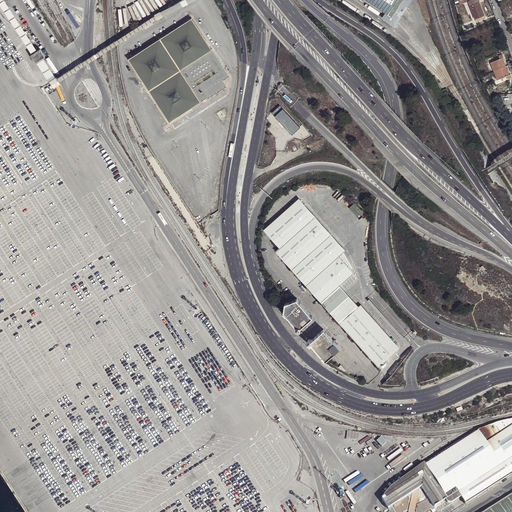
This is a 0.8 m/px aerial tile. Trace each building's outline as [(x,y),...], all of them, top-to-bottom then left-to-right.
[(0,0),(0,3),(32,52),(30,53),(35,61),(36,60),(43,56),(45,55),(40,47),(37,49),(30,38),(24,29),(5,0),(0,0)] [(61,82),(60,81),(132,34),(156,20),(156,21),(162,17),(193,0),(181,0),(159,12),(159,11),(153,15),(154,16),(132,29),(58,77),(56,75),(43,56),(36,60),(54,86),(61,82)] [(145,17),(163,6),(159,0),(155,0),(140,0),(137,3),(142,10),(141,10),(145,17)] [(393,0),(373,0),(388,9),(393,0)] [(470,6),(476,21),(485,18),(479,3),(477,3),(476,1),(471,3),(472,5),(470,6)] [(509,21),(511,20),(511,3),(511,2),(503,6),(509,21)] [(228,76),(190,18),(128,58),(127,59),(168,122),(225,85),(222,80),(228,76)] [(505,65),(502,57),(503,56),(502,54),(498,55),(499,58),(492,61),(493,65),(492,66),(494,70),(505,65)] [(509,74),(505,65),(494,70),(496,74),(497,74),(498,78),(506,75),(508,78),(511,76),(511,74),(509,74)] [(280,105),(272,112),(292,134),(300,127),(280,105)] [(281,247),(277,251),(322,302),(342,285),(355,273),(353,270),(341,256),(345,252),(301,202),(267,231),(281,247)] [(351,209),(361,220),(365,216),(355,205),(351,209)] [(341,256),(353,270),(354,269),(345,252),(341,256)] [(322,302),(341,323),(360,306),(342,285),(322,302)] [(297,298),(285,303),(283,311),(296,326),(295,327),(295,328),(295,330),(296,331),(297,331),(298,331),(299,331),(300,330),(300,329),(300,327),(313,316),(297,298)] [(360,306),(398,350),(400,349),(362,305),(360,306)] [(360,306),(341,323),(379,367),(398,350),(360,306)] [(324,360),(324,359),(326,361),(330,357),(340,348),(338,345),(334,341),(324,329),(312,340),(310,339),(309,339),(308,340),(307,341),(307,342),(307,344),(308,345),(309,345),(310,345),(311,344),(322,357),(324,360)] [(381,499),(383,502),(388,509),(404,499),(412,494),(419,489),(420,488),(421,488),(434,507),(437,505),(444,501),(447,499),(457,492),(458,492),(463,500),(465,503),(511,473),(511,418),(497,422),(478,430),(475,431),(462,438),(424,463),(390,487),(384,496),(381,499)] [(421,488),(420,488),(419,489),(412,494),(409,510),(408,511),(414,511),(415,509),(416,511),(425,511),(431,509),(432,510),(435,508),(434,507),(421,488)] [(275,495),(282,511),(296,505),(289,489),(275,495)] [(460,496),(457,492),(447,499),(448,502),(449,502),(451,503),(460,496)] [(511,511),(511,493),(482,511),(511,511)] [(408,505),(404,499),(388,509),(390,511),(392,509),(393,511),(403,511),(404,511),(406,510),(404,508),(408,505)]
